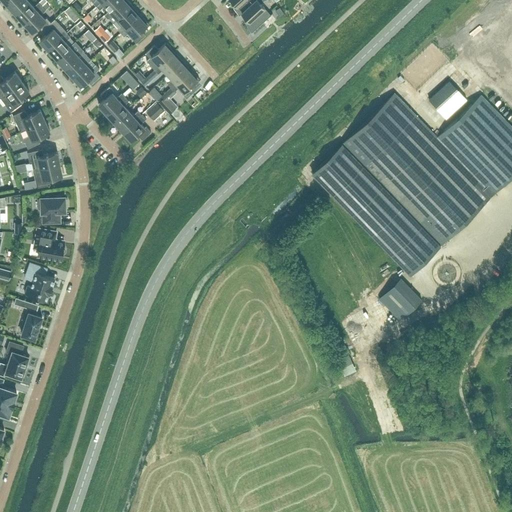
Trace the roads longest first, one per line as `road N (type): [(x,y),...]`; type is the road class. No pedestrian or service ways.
road 1 (secondary): [(72,511),(141,309),(173,251),(206,209),(421,0)]
road 2 (residential): [(0,499),(78,267),(83,182),(67,120)]
